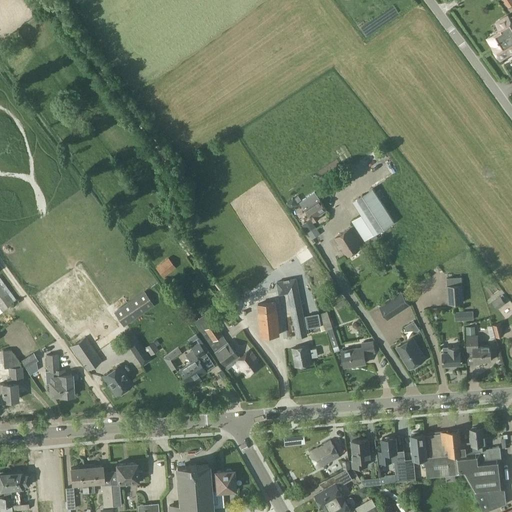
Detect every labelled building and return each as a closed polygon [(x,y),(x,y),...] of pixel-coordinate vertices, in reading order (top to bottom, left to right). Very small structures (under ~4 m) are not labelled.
[(511,16),(509,19),(507,16),(497,23),(501,29),(488,38),(493,45),(495,49),(500,45),(498,42),(511,33),(511,16)] [(500,45),(495,49),(501,59),(511,52),(511,33),(498,42),(500,45)] [(394,221),(373,187),(353,200),(362,214),(352,221),(364,240),(394,221)] [(318,215),(327,209),(319,198),(305,208),(314,221),(319,217),(318,215)] [(313,238),(321,233),(311,218),(303,223),(313,238)] [(350,228),(335,238),(347,257),(362,247),(350,228)] [(173,270),(166,261),(157,268),(163,277),(173,270)] [(0,306),(2,310),(16,300),(0,277),(0,306)] [(449,304),(464,303),(462,277),(447,278),(449,304)] [(303,301),(309,300),(308,299),(309,299),(309,297),(308,297),(307,289),(301,290),(301,291),(300,292),(299,285),(298,285),(297,279),(287,281),(277,283),(280,293),(288,291),(291,303),(302,301),(301,298),(302,297),(302,298),(303,300),(303,301)] [(144,291),(113,312),(123,326),(154,305),(144,291)] [(234,303),(244,304),(244,311),(252,312),(253,292),(235,291),(234,303)] [(402,291),(379,306),(388,319),(411,305),(402,291)] [(277,294),(280,313),(288,312),(285,293),(277,294)] [(498,309),(506,303),(501,295),(492,302),(498,309)] [(302,301),(291,303),(297,337),(308,335),(302,301)] [(262,336),(279,334),(276,302),(258,304),(262,336)] [(227,368),(235,362),(246,377),(260,366),(256,361),(258,360),(250,350),(240,357),(237,352),(236,353),(228,341),(225,343),(220,336),(223,334),(214,322),(208,326),(207,325),(204,327),(205,328),(204,329),(201,331),(214,351),(223,364),(224,364),(227,368)] [(497,337),(504,335),(501,323),(493,324),(494,329),(497,337)] [(333,325),(327,327),(335,351),(340,349),(339,346),(333,325)] [(474,351),(475,363),(479,363),(479,361),(491,360),(490,345),(479,346),(478,334),(467,335),(467,351),(474,351)] [(102,361),(86,336),(71,346),(87,371),(102,361)] [(126,342),(142,366),(152,359),(136,336),(126,342)] [(397,347),(410,367),(425,358),(412,337),(397,347)] [(121,347),(115,338),(103,347),(109,356),(121,347)] [(207,353),(198,340),(190,345),(195,352),(187,356),(191,362),(179,370),(190,386),(199,379),(198,377),(206,372),(197,358),(198,357),(199,358),(207,353)] [(345,366),(366,363),(364,354),(376,352),(374,340),(361,342),(362,347),(342,350),(345,366)] [(150,341),(143,345),(147,353),(155,348),(150,341)] [(296,366),(313,362),(312,357),(318,356),(316,348),(310,349),(310,344),(293,348),(296,366)] [(460,352),(460,350),(459,350),(459,345),(443,347),(443,350),(441,350),(442,365),(445,364),(445,366),(447,367),(450,367),(452,365),(452,364),(461,364),(461,351),(460,352)] [(25,363),(32,362),(30,354),(23,355),(25,363)] [(58,354),(47,355),(48,371),(53,371),(59,370),(58,354)] [(10,359),(0,366),(0,374),(16,395),(30,384),(10,359)] [(116,394),(132,384),(119,365),(103,375),(116,394)] [(64,369),(59,370),(53,371),(54,376),(52,376),(52,382),(50,382),(51,395),(60,394),(60,380),(64,380),(64,374),(64,369)] [(64,374),(64,380),(60,380),(60,394),(60,396),(73,395),(72,373),(64,374)] [(466,442),(467,452),(481,451),(482,459),(491,458),(490,447),(487,448),(486,435),(485,435),(484,427),(471,428),(472,436),(470,436),(470,441),(466,442)] [(501,446),(490,447),(491,458),(482,459),(481,451),(467,452),(466,442),(466,440),(462,441),(461,429),(442,431),(442,433),(425,435),(425,433),(427,457),(429,476),(465,473),(475,492),(475,493),(485,511),(507,503),(501,446)] [(429,476),(427,457),(425,433),(420,433),(420,431),(413,432),(414,434),(412,434),(414,458),(422,458),(422,467),(428,466),(429,476)] [(396,436),(383,437),(384,450),(378,451),(380,463),(393,462),(392,452),(397,451),(396,436)] [(368,439),(352,440),(354,460),(353,460),(354,466),(367,465),(366,459),(370,459),(368,439)] [(320,466),(339,455),(331,440),(312,451),(320,466)] [(396,481),(407,480),(406,466),(405,460),(395,461),(396,481)] [(118,481),(128,480),(128,483),(139,483),(138,479),(143,479),(143,470),(137,470),(136,462),(116,464),(118,481)] [(170,505),(170,511),(212,511),(212,503),(211,490),(208,464),(196,465),(196,464),(189,464),(190,466),(178,467),(181,504),(170,505)] [(86,467),(88,482),(103,481),(102,465),(86,467)] [(414,465),(406,466),(407,480),(416,479),(415,465),(414,465)] [(72,484),(88,482),(86,467),(71,468),(72,484)] [(316,494),(325,509),(345,498),(341,491),(342,490),(340,486),(353,478),(347,469),(332,477),(335,484),(316,494)] [(211,490),(212,503),(218,502),(218,504),(224,504),(223,490),(235,489),(233,470),(216,471),(217,490),(211,490)] [(23,472),(10,473),(11,495),(12,495),(13,510),(28,509),(28,511),(54,511),(53,501),(21,503),(20,495),(19,495),(18,487),(24,487),(24,484),(29,484),(28,474),(23,474),(23,472)] [(0,511),(12,510),(13,510),(12,495),(11,495),(10,473),(0,473),(0,488),(3,489),(4,496),(0,496),(0,511)] [(111,484),(112,506),(121,505),(120,483),(111,484)] [(104,507),(112,506),(111,484),(102,485),(104,507)] [(65,487),(67,509),(67,511),(70,511),(70,508),(75,508),(74,487),(65,487)] [(345,498),(325,509),(326,511),(350,511),(352,511),(345,498)] [(357,507),(359,511),(363,511),(364,511),(376,505),(372,498),(357,507)] [(140,504),(141,511),(156,511),(157,511),(155,501),(140,504)]
